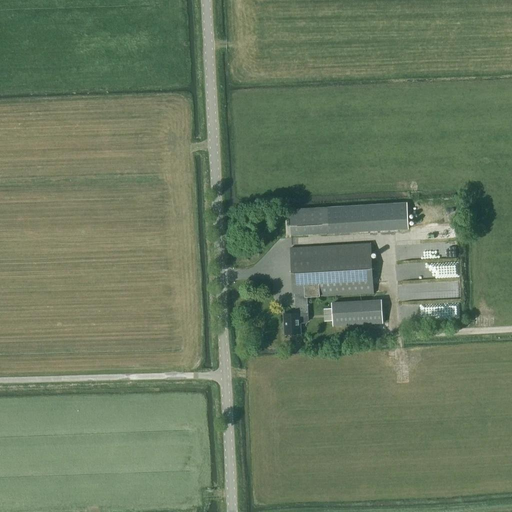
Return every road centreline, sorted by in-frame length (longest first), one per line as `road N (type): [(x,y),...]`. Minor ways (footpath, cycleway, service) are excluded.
road 1 (tertiary): [(231,511),(206,0)]
road 2 (track): [(511,329),(394,329),(388,236),(283,242)]
